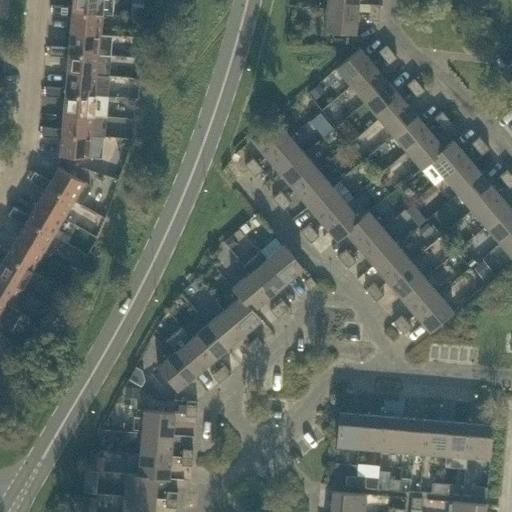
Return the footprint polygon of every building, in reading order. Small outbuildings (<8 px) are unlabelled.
[(102,13),(102,0),(72,0),(72,6),(62,5),(62,15),(71,15),(71,11),(102,13)] [(357,10),(357,0),(327,0),(326,8),(357,10)] [(379,12),(379,4),(369,3),(368,11),(379,12)] [(62,15),(62,5),(53,4),(52,14),(62,15)] [(306,6),(297,5),(295,5),(294,15),(305,16),(306,6)] [(355,33),(357,10),(326,8),(325,30),(355,33)] [(100,34),(102,13),(71,11),(71,15),(70,31),(100,34)] [(378,20),(379,12),(368,11),(368,19),(378,20)] [(315,40),(316,29),(297,28),(296,39),(315,40)] [(112,35),(100,34),(70,31),(68,46),(59,46),(58,55),(68,56),(68,51),(110,55),(112,35)] [(58,55),(59,46),(50,45),(49,55),(58,55)] [(383,57),(391,51),(386,45),(378,51),(383,57)] [(351,85),(374,65),(359,47),(336,67),(351,85)] [(109,75),(110,55),(68,51),(68,56),(66,72),(109,75)] [(388,63),(396,57),(391,51),(383,57),(388,63)] [(511,85),(511,62),(500,72),(511,85)] [(365,101),(388,81),(374,65),(351,85),(365,101)] [(107,95),(109,75),(66,72),(65,87),(56,86),(55,96),(64,97),(65,92),(95,94),(107,95)] [(411,90),(419,84),(414,77),(405,84),(411,90)] [(379,118),(402,98),(388,81),(365,101),(379,118)] [(416,97),(424,90),(419,84),(411,90),(416,97)] [(55,96),(56,86),(46,85),(45,95),(55,96)] [(93,115),(95,94),(65,92),(64,97),(63,112),(93,115)] [(393,134),(416,114),(402,98),(379,118),(393,134)] [(438,123),(447,117),(442,110),(433,117),(438,123)] [(91,135),(93,115),(63,112),(62,128),(52,127),(51,137),(61,137),(61,133),(91,135)] [(406,151),(430,131),(416,114),(393,134),(406,151)] [(443,129),(452,123),(447,117),(438,123),(443,129)] [(266,156),(290,136),(275,119),(252,139),(266,156)] [(51,137),(52,127),(43,126),(42,136),(51,137)] [(444,147),(443,147),(430,131),(406,151),(421,168),(430,160),(430,159),(444,147)] [(89,156),(91,135),(61,133),(61,137),(59,154),(89,156)] [(280,172),(303,153),(290,136),(266,156),(280,172)] [(476,149),(484,142),(479,136),(470,143),(476,149)] [(443,176),(467,156),(452,139),(443,147),(444,147),(430,159),(430,160),(443,176)] [(481,155),(489,148),(484,142),(476,149),(481,155)] [(294,189),(317,169),(303,153),(280,172),(294,189)] [(123,157),(115,156),(112,166),(120,169),(123,157)] [(457,192),(481,173),(467,156),(443,176),(457,192)] [(258,164),(257,163),(253,158),(245,165),(250,170),(258,164)] [(254,176),(263,169),(258,164),(250,170),(254,176)] [(89,184),(84,181),(58,166),(50,180),(42,175),(37,183),(45,188),(47,184),(74,200),(74,199),(81,203),(90,188),(89,184)] [(308,205),(331,186),(317,169),(294,189),(308,205)] [(503,182),(511,175),(507,169),(498,176),(503,182)] [(37,183),(42,175),(34,170),(29,179),(37,183)] [(471,209),(495,189),(481,173),(457,192),(471,209)] [(508,188),(511,184),(511,175),(503,182),(508,188)] [(63,217),(74,200),(47,184),(45,188),(37,202),(63,217)] [(322,222),(345,202),(331,186),(308,205),(322,222)] [(485,225),(509,206),(495,189),(471,209),(485,225)] [(277,203),(285,196),(280,190),(272,197),(277,203)] [(282,209),(290,202),(285,196),(277,203),(282,209)] [(53,235),(63,217),(37,202),(29,215),(21,210),(16,219),(24,223),(27,219),(53,235)] [(359,219),(359,218),(345,202),(322,222),(337,239),(346,231),(345,231),(359,219)] [(16,219),(21,210),(13,205),(8,214),(16,219)] [(499,242),(511,230),(511,209),(509,206),(485,225),(499,242)] [(359,247),(382,227),(368,210),(359,218),(359,219),(345,231),(346,231),(359,247)] [(42,252),(53,235),(27,219),(24,223),(16,237),(42,252)] [(305,236),(313,229),(308,223),(300,230),(305,236)] [(373,264),(396,244),(382,227),(359,247),(373,264)] [(310,242),(318,235),(313,229),(305,236),(310,242)] [(511,230),(499,242),(511,256),(511,230)] [(32,270),(42,252),(16,237),(8,250),(0,245),(0,256),(3,258),(6,254),(32,270)] [(287,280),(302,267),(283,244),(267,257),(287,280)] [(387,280),(410,260),(396,244),(373,264),(387,280)] [(342,261),(350,254),(345,249),(337,255),(342,261)] [(259,252),(243,265),(249,272),(269,296),(287,280),(267,257),(265,259),(259,252)] [(3,258),(0,263),(0,274),(22,287),(31,293),(32,293),(42,276),(34,271),(32,270),(6,254),(3,258)] [(347,267),(355,261),(350,254),(342,261),(347,267)] [(401,297),(424,277),(410,260),(387,280),(401,297)] [(252,309),(253,309),(269,296),(249,272),(231,287),(239,296),(240,295),(252,309)] [(0,298),(11,305),(21,310),(21,311),(31,295),(32,293),(31,293),(22,287),(0,274),(0,298)] [(310,289),(317,284),(310,275),(303,281),(310,289)] [(415,313),(438,293),(424,277),(401,297),(415,313)] [(370,294),(378,288),(373,281),(365,288),(370,294)] [(375,300),(383,294),(378,288),(370,294),(375,300)] [(429,330),(453,311),(438,293),(415,313),(429,330)] [(253,309),(252,309),(240,295),(239,296),(224,309),(243,333),(261,318),(253,309)] [(21,310),(11,305),(0,298),(0,322),(11,329),(21,311),(21,310)] [(283,312),(289,307),(282,299),(276,304),(283,312)] [(277,317),(283,312),(276,304),(270,309),(277,317)] [(227,347),(243,333),(224,309),(207,323),(227,347)] [(398,327),(406,320),(401,314),(393,321),(398,327)] [(403,333),(411,327),(406,320),(398,327),(403,333)] [(210,360),(227,347),(207,323),(191,337),(210,360)] [(258,349),(264,344),(257,336),(251,341),(258,349)] [(194,374),(210,360),(191,337),(174,351),(194,374)] [(252,355),(258,349),(251,341),(245,346),(252,355)] [(177,389),(194,374),(174,351),(157,366),(177,389)] [(225,377),(231,372),(224,364),(218,369),(225,377)] [(219,382),(225,377),(218,369),(212,374),(219,382)] [(196,409),(197,401),(186,400),(186,408),(196,409)] [(196,416),(196,409),(186,408),(185,416),(196,416)] [(172,434),(174,411),(143,409),(142,432),(172,434)] [(358,446),(361,413),(339,411),(336,444),(358,446)] [(380,448),(383,415),(361,413),(358,446),(380,448)] [(401,450),(404,417),(383,415),(380,448),(401,450)] [(423,452),(426,419),(404,417),(401,450),(423,452)] [(444,453),(447,421),(426,419),(423,452),(444,453)] [(466,455),(469,422),(447,421),(444,453),(466,455)] [(489,457),(491,424),(469,422),(466,455),(489,457)] [(170,456),(172,434),(142,432),(140,453),(170,456)] [(192,458),(193,450),(182,449),(182,457),(192,458)] [(168,478),(170,456),(140,453),(138,473),(138,475),(156,476),(156,477),(168,478)] [(192,465),(192,458),(182,457),(181,465),(192,465)] [(95,492),(97,470),(97,469),(86,469),(84,492),(95,492)] [(138,475),(138,473),(126,473),(124,495),(155,498),(156,477),(156,476),(138,475)] [(355,486),(356,475),(346,474),(345,485),(355,486)] [(356,475),(355,486),(366,487),(367,476),(356,475)] [(399,479),(391,478),(377,477),(377,488),(398,490),(399,479)] [(399,479),(398,490),(408,490),(408,480),(399,479)] [(442,483),(432,482),(420,481),(420,491),(441,493),(442,483)] [(442,483),(441,493),(452,494),(453,484),(442,483)] [(485,497),(486,486),(478,486),(477,496),(485,497)] [(363,511),(365,493),(332,490),(330,511),(363,511)] [(177,500),(177,492),(167,491),(166,499),(177,500)] [(153,511),(155,498),(124,495),(122,511),(153,511)] [(411,508),(421,509),(422,497),(412,497),(411,508)] [(176,507),(177,500),(166,499),(165,507),(176,507)] [(483,511),(485,503),(452,500),(450,511),(483,511)]
